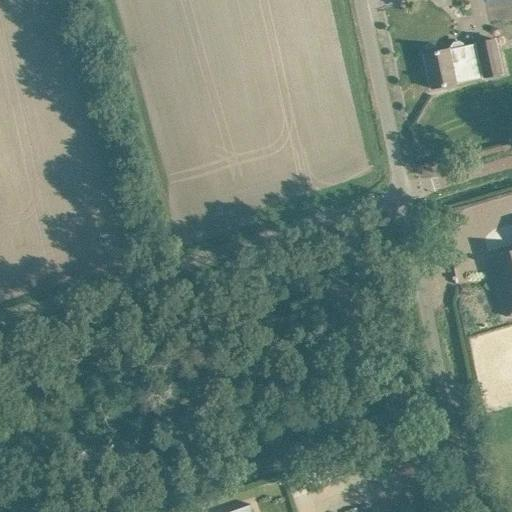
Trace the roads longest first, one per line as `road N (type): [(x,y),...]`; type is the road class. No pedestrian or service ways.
road 1 (unclassified): [(0,320),(402,196)]
road 2 (unclassified): [(473,511),(402,196)]
road 3 (unclassified): [(402,196),(358,0)]
